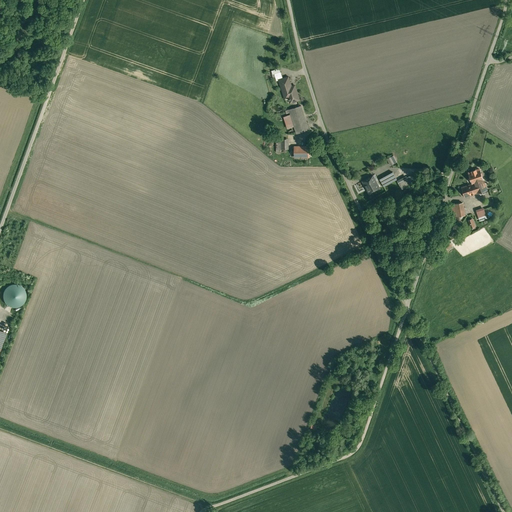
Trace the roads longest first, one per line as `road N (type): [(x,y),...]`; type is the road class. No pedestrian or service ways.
road 1 (unclassified): [(407,308),(326,134),(290,0)]
road 2 (unclassified): [(407,308),(368,435),(353,452),(203,511)]
road 3 (unclassified): [(492,60),(407,308)]
road 4 (unclassified): [(82,0),(0,232)]
road 5 (unclassified): [(504,511),(407,308)]
